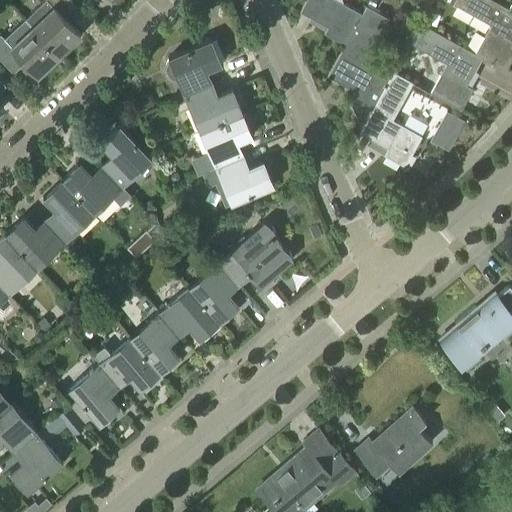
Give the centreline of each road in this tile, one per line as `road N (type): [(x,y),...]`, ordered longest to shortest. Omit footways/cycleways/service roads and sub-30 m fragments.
road 1 (tertiary): [(117,511),(387,282)]
road 2 (residential): [(387,282),(365,256),(253,0)]
road 3 (residential): [(0,165),(163,0)]
road 4 (tertiary): [(387,282),(511,171)]
